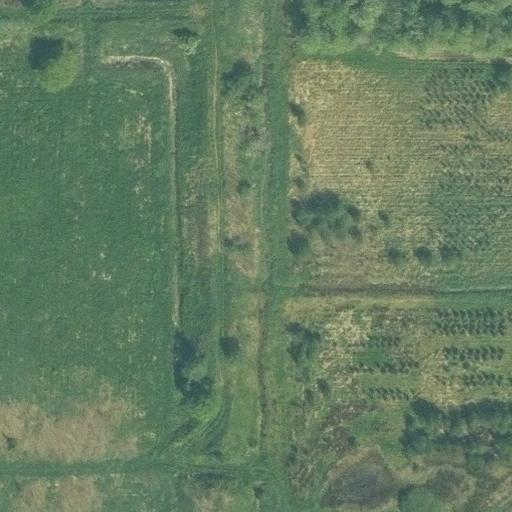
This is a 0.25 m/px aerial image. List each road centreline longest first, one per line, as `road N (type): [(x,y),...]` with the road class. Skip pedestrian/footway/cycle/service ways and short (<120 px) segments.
road 1 (track): [(0,470),(55,476),(153,465),(224,409),(208,0)]
road 2 (track): [(153,465),(171,425),(162,98),(145,73),(112,76),(86,64),(84,0)]
road 3 (track): [(0,15),(206,11)]
